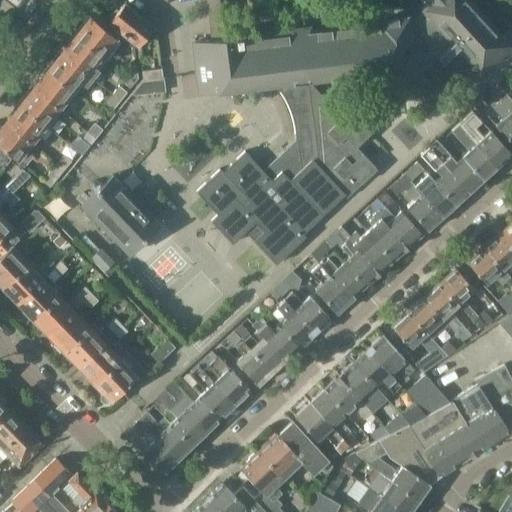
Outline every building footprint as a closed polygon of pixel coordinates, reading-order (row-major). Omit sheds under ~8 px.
[(426,0),(430,4),(414,19),(404,20),(404,18),(378,21),(379,26),(308,34),(308,29),(241,38),(241,36),(236,36),(233,12),(231,0),(205,0),(208,16),(211,15),(213,40),(208,40),(205,40),(208,64),(197,65),(200,91),(263,83),(266,85),(270,87),(275,90),(279,93),(282,97),(285,101),(288,105),(290,108),(291,113),(293,118),(294,123),(294,128),(295,134),(295,140),(262,171),(244,151),(222,172),(219,169),(196,191),(217,214),(211,220),(232,243),(245,231),(276,264),(305,236),(303,233),(344,195),(346,197),(377,169),(356,147),(371,133),(349,110),(342,117),(308,81),(308,77),(400,66),(399,62),(443,56),(446,59),(458,47),(473,64),(468,68),(480,81),(483,78),(511,51),(511,38),(507,33),(502,37),(467,0),(426,0)] [(369,0),(371,17),(390,16),(388,0),(369,0)] [(155,28),(137,14),(124,4),(118,11),(116,9),(109,18),(112,19),(109,23),(138,45),(147,34),(149,36),(155,28)] [(119,40),(90,17),(89,16),(88,16),(87,16),(86,16),(85,16),(84,17),(83,18),(82,19),(82,20),(82,22),(82,23),(83,24),(83,25),(84,25),(82,28),(80,26),(73,35),(104,60),(119,40)] [(104,60),(73,35),(66,44),(68,45),(61,54),(90,77),(99,84),(106,77),(96,69),(104,60)] [(511,51),(483,78),(492,87),(511,69),(511,51)] [(53,61),(45,70),(72,92),(81,81),(84,84),(90,77),(61,54),(54,62),(53,61)] [(126,78),(134,85),(139,79),(137,64),(126,78)] [(163,78),(162,69),(142,72),(143,81),(163,78)] [(66,101),(72,92),(45,70),(39,78),(40,79),(33,88),(64,112),(70,104),(66,101)] [(143,81),(131,97),(165,92),(163,80),(165,80),(165,78),(163,78),(143,81)] [(499,85),(490,92),(496,99),(505,91),(499,85)] [(119,102),(127,94),(118,87),(111,96),(119,102)] [(18,103),(46,126),(53,117),(58,120),(64,112),(33,88),(27,96),(25,95),(18,103)] [(496,99),(490,92),(482,100),(488,106),(496,99)] [(498,101),(511,116),(511,100),(506,94),(498,101)] [(105,103),(108,105),(113,110),(119,102),(111,96),(105,103)] [(494,123),(511,143),(511,116),(498,101),(492,107),(501,117),(494,123)] [(6,122),(37,147),(43,139),(38,135),(46,126),(18,103),(11,112),(13,113),(6,122)] [(106,119),(112,113),(104,106),(99,112),(106,119)] [(472,112),(465,118),(458,125),(497,167),(511,154),(489,131),(483,136),(473,126),(479,119),(472,112)] [(37,147),(6,122),(0,129),(0,146),(17,161),(26,150),(31,154),(37,147)] [(95,140),(103,130),(95,123),(86,133),(95,140)] [(468,150),(462,156),(483,179),(497,167),(458,125),(451,131),(468,150)] [(95,140),(86,133),(81,139),(90,147),(95,140)] [(435,140),(428,147),(469,192),(483,179),(462,156),(455,162),(435,140)] [(439,176),(434,181),(455,204),(469,192),(428,147),(419,154),(439,176)] [(0,151),(0,168),(1,170),(10,160),(0,151)] [(63,171),(72,160),(63,153),(55,164),(63,171)] [(416,162),(402,174),(408,180),(422,168),(416,162)] [(50,187),(63,171),(55,164),(42,180),(50,187)] [(29,176),(21,169),(0,190),(0,205),(5,201),(15,192),(19,187),(29,176)] [(112,175),(89,198),(83,192),(76,199),(128,254),(159,224),(112,175)] [(428,175),(414,188),(441,217),(455,204),(434,181),(428,175)] [(413,199),(405,206),(428,229),(441,217),(414,188),(404,177),(391,189),(398,196),(405,190),(413,199)] [(15,192),(5,201),(11,207),(20,198),(15,192)] [(375,213),(407,247),(421,234),(399,210),(392,216),(384,207),(380,211),(370,200),(365,204),(374,213),(375,213)] [(34,210),(21,223),(29,231),(43,217),(37,210),(34,210)] [(2,215),(0,213),(0,236),(10,227),(0,216),(2,215)] [(370,236),(393,260),(407,247),(375,213),(374,213),(371,216),(373,217),(368,221),(376,231),(370,236)] [(355,231),(346,222),(339,229),(345,236),(347,238),(355,231)] [(511,222),(499,235),(511,249),(511,222)] [(347,238),(345,236),(339,229),(324,242),(330,250),(337,244),(339,245),(347,238)] [(347,238),(379,273),(393,260),(370,236),(365,241),(355,231),(347,238)] [(0,287),(0,288),(26,263),(27,263),(11,246),(18,239),(11,232),(0,243),(0,251),(2,254),(0,256),(0,287)] [(51,242),(59,249),(67,241),(58,234),(51,242)] [(511,249),(499,235),(484,248),(502,269),(511,260),(511,249)] [(342,261),(365,286),(379,273),(347,238),(339,245),(348,256),(342,261)] [(324,242),(310,255),(317,262),(330,250),(324,242)] [(484,248),(468,263),(486,284),(498,273),(503,279),(508,275),(502,269),(484,248)] [(112,262),(100,249),(92,256),(105,269),(112,262)] [(319,265),(350,299),(365,286),(342,261),(336,267),(327,257),(319,265)] [(62,262),(49,274),(55,280),(67,267),(62,262)] [(10,294),(18,302),(46,276),(39,269),(35,272),(26,263),(0,288),(8,296),(10,294)] [(350,299),(319,265),(311,272),(320,282),(315,287),(336,312),(350,299)] [(492,302),(489,305),(477,316),(464,302),(476,291),(456,269),(440,284),(461,307),(480,326),(484,323),(485,324),(497,315),(501,312),(492,302)] [(288,276),(289,288),(298,289),(300,278),(294,270),(288,276)] [(46,276),(18,302),(25,310),(23,312),(31,320),(57,295),(48,286),(52,282),(46,276)] [(424,298),(449,326),(462,339),(471,333),(454,313),(461,307),(440,284),(424,298)] [(79,305),(82,301),(90,293),(83,287),(72,298),(79,305)] [(273,288),(266,295),(272,302),(280,295),(273,288)] [(41,327),(48,334),(72,311),(76,307),(61,291),(57,295),(31,320),(39,329),(41,327)] [(291,307),(314,332),(329,318),(307,292),(291,307)] [(90,293),(82,301),(90,308),(97,300),(90,293)] [(497,301),(507,312),(511,307),(511,298),(510,296),(509,297),(506,294),(497,301)] [(283,298),(275,306),(283,315),(276,321),(299,346),(314,332),(291,307),(283,298)] [(424,298),(409,311),(430,335),(434,339),(449,326),(424,298)] [(62,352),(88,327),(72,311),(48,334),(56,342),(54,344),(62,352)] [(420,344),(428,352),(438,343),(434,339),(430,335),(409,311),(392,326),(413,350),(420,344)] [(498,322),(506,332),(511,327),(511,311),(509,314),(506,317),(498,322)] [(114,334),(122,326),(126,321),(119,314),(107,326),(114,334)] [(299,346),(276,321),(270,327),(261,317),(256,321),(255,320),(251,323),(261,334),(284,359),(299,346)] [(92,324),(62,353),(70,360),(72,359),(79,367),(108,339),(92,324)] [(246,330),(241,324),(235,329),(241,335),(246,330)] [(128,333),(122,326),(114,334),(120,340),(128,333)] [(241,338),(234,330),(225,338),(232,345),(241,338)] [(249,333),(242,341),(270,371),(284,359),(261,334),(255,340),(249,333)] [(383,336),(369,348),(402,385),(409,378),(407,375),(413,369),(383,336)] [(120,344),(113,345),(108,339),(79,367),(86,374),(85,376),(93,384),(118,359),(127,351),(120,344)] [(449,340),(441,346),(449,354),(457,349),(449,340)] [(258,382),(270,371),(242,341),(236,346),(242,353),(236,358),(258,382)] [(159,363),(172,350),(164,342),(151,354),(159,363)] [(449,354),(441,346),(438,343),(428,352),(414,364),(422,372),(437,362),(449,354)] [(369,348),(354,361),(377,387),(384,381),(393,392),(402,385),(369,348)] [(118,359),(93,384),(102,394),(101,396),(101,397),(101,399),(101,400),(102,401),(103,402),(105,403),(106,403),(107,403),(109,402),(144,369),(127,351),(118,359)] [(197,363),(197,364),(235,404),(250,389),(217,355),(208,364),(202,358),(197,363)] [(370,408),(373,412),(388,399),(384,395),(377,387),(354,361),(342,372),(339,374),(370,408)] [(220,418),(235,404),(197,364),(188,372),(204,390),(199,395),(220,418)] [(406,425),(439,476),(440,475),(508,432),(509,431),(511,412),(511,379),(504,364),(474,380),(476,384),(449,403),(426,414),(408,424),(406,425)] [(339,374),(325,388),(348,414),(354,408),(365,419),(373,412),(339,374)] [(414,400),(426,414),(449,403),(424,374),(407,390),(413,398),(413,399),(414,400)] [(174,381),(166,388),(206,431),(220,418),(199,395),(193,400),(174,381)] [(176,418),(170,423),(191,446),(206,431),(166,388),(156,398),(176,418)] [(325,388),(309,402),(349,444),(351,442),(345,436),(353,429),(343,418),(348,414),(325,388)] [(414,400),(399,413),(408,424),(426,414),(414,400)] [(349,444),(309,402),(294,415),(318,442),(326,436),(340,452),(349,444)] [(8,407),(0,414),(0,447),(1,448),(24,425),(17,417),(16,413),(13,410),(10,409),(8,407)] [(157,423),(146,411),(138,419),(177,459),(191,446),(170,423),(162,418),(157,423)] [(390,433),(406,425),(408,424),(399,413),(398,412),(382,424),(390,433)] [(177,459),(138,419),(123,433),(131,441),(135,446),(150,460),(162,474),(177,459)] [(301,462),(321,482),(331,464),(292,421),(278,434),(277,434),(276,435),(301,462)] [(379,439),(390,433),(382,424),(370,433),(376,441),(379,439)] [(24,425),(1,448),(8,455),(19,466),(42,443),(39,440),(39,436),(36,433),(32,433),(24,425)] [(390,433),(379,439),(386,451),(389,456),(402,465),(430,484),(439,476),(406,425),(390,433)] [(259,451),(258,451),(284,479),(301,462),(276,435),(269,442),(266,442),(261,447),(259,451)] [(354,452),(361,457),(379,470),(378,471),(419,499),(430,484),(402,465),(399,469),(378,454),(386,451),(379,439),(376,441),(354,452)] [(264,511),(283,511),(279,508),(283,503),(277,498),(282,493),(276,486),(284,479),(258,451),(256,453),(254,453),(249,458),(248,461),(240,468),(261,490),(254,497),(242,485),(241,486),(264,511)] [(350,474),(361,457),(354,452),(332,463),(332,464),(342,470),(343,469),(348,473),(350,474)] [(69,472),(55,458),(34,479),(51,497),(53,495),(61,487),(57,484),(69,472)] [(378,471),(368,486),(405,511),(409,511),(419,499),(378,471)] [(71,498),(81,507),(85,511),(115,511),(116,511),(102,497),(101,497),(77,472),(67,482),(68,483),(62,489),(71,498)] [(51,497),(34,479),(10,502),(20,511),(33,511),(38,508),(45,503),(51,497)] [(264,511),(241,486),(233,494),(222,483),(206,499),(219,511),(240,511),(244,509),(246,511),(264,511)] [(357,502),(372,511),(405,511),(368,486),(357,502)] [(324,511),(335,511),(339,505),(315,491),(303,511),(317,511),(319,509),(324,511)] [(69,511),(53,495),(51,497),(45,503),(53,511),(85,511),(81,507),(76,511),(69,511)] [(219,511),(206,499),(192,511),(219,511)] [(53,511),(45,503),(38,508),(41,511),(53,511)]
